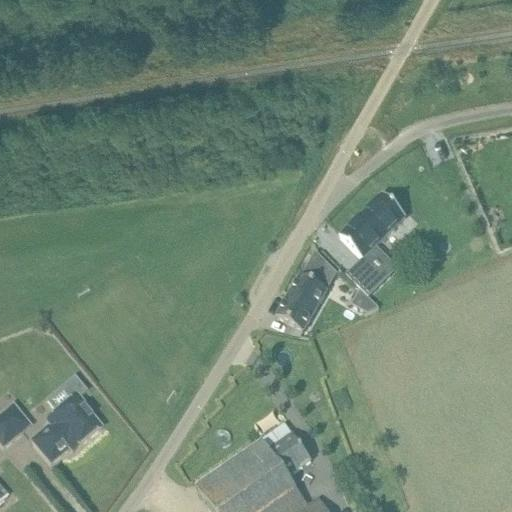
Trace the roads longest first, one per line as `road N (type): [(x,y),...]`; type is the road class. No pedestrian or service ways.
road 1 (unclassified): [(432,0),(280,273),(125,511)]
road 2 (unknown): [(321,199),(363,182),(432,135),(511,114)]
